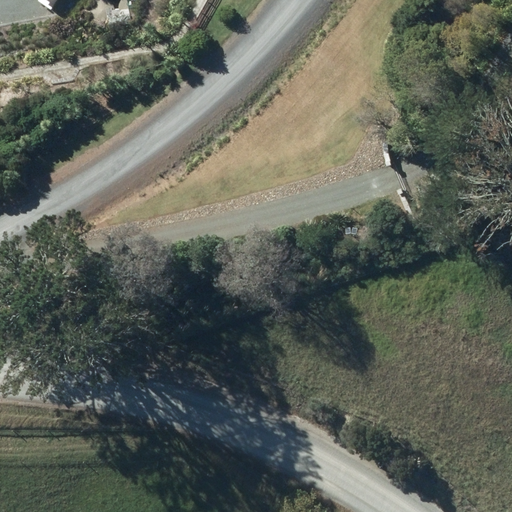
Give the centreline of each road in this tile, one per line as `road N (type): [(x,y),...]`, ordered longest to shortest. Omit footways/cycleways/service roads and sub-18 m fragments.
road 1 (tertiary): [(392,511),(241,422),(159,391),(0,371)]
road 2 (residential): [(301,0),(245,70),(156,145),(0,230)]
